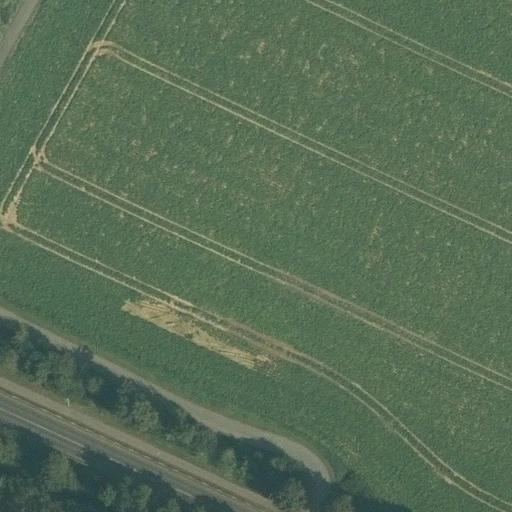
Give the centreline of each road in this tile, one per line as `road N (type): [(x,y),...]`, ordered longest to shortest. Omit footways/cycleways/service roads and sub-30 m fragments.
road 1 (track): [(316,511),(320,482),(299,455),(0,315)]
road 2 (tertiary): [(0,412),(221,511)]
